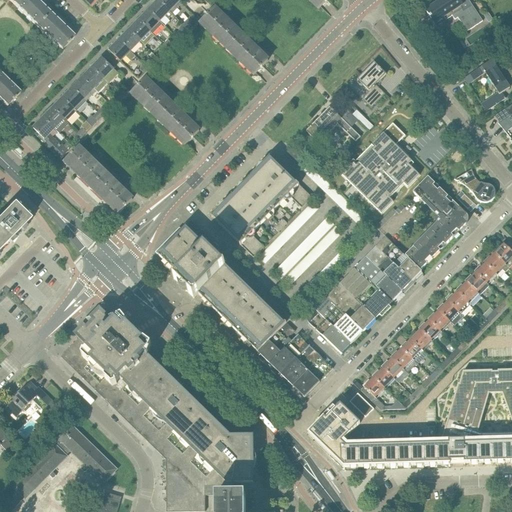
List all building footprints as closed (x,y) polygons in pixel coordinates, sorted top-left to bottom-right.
[(50,14),(36,0),(15,0),(12,3),(37,27),(50,14)] [(158,1),(172,14),(182,4),(178,0),(157,0),(158,1)] [(327,0),(308,0),(318,9),(327,0)] [(440,0),(439,1),(425,10),(436,27),(445,20),(452,16),(455,20),(458,18),(467,32),(483,21),(472,5),(468,0),(467,0),(468,1),(462,4),(459,0),(440,0)] [(153,3),(147,9),(149,11),(159,21),(164,16),(168,20),(173,15),(172,14),(158,1),(154,5),(153,3)] [(200,23),(227,49),(241,34),(214,9),(200,23)] [(143,13),(137,19),(139,21),(150,31),(153,34),(162,25),(159,22),(159,21),(149,11),(148,11),(144,15),(143,13)] [(37,27),(56,46),(61,51),(74,37),(50,14),(37,27)] [(188,20),(183,25),(188,29),(192,25),(188,20)] [(133,23),(127,29),(129,31),(140,41),(143,44),(145,46),(155,36),(153,34),(150,31),(139,21),(135,25),(133,23)] [(183,34),(188,29),(183,25),(179,29),(183,34)] [(119,41),(130,51),(140,41),(129,31),(125,35),(123,33),(117,39),(119,41)] [(241,34),(227,49),(254,76),(268,61),(241,34)] [(168,40),(164,45),(168,49),(172,44),(168,40)] [(135,57),(130,51),(119,41),(115,45),(114,43),(108,49),(120,61),(125,56),(131,61),(135,57)] [(164,54),(168,49),(164,45),(159,49),(164,54)] [(50,60),(46,56),(40,51),(36,55),(45,64),(50,60)] [(36,55),(32,59),(41,68),(45,64),(36,55)] [(108,84),(108,85),(119,74),(102,58),(98,62),(96,61),(90,67),(92,69),(92,68),(108,84)] [(37,73),(41,68),(32,59),(28,64),(37,73)] [(149,60),(144,65),(148,69),(153,65),(149,60)] [(505,99),(502,93),(509,88),(492,60),(464,79),(468,85),(485,73),(498,93),(481,104),(486,112),(505,99)] [(362,99),(364,101),(371,108),(385,94),(376,85),(386,74),(374,62),(357,79),(357,80),(356,81),(357,83),(360,86),(362,86),(363,85),(369,91),(362,99)] [(28,64),(23,68),(33,77),(37,73),(28,64)] [(144,74),(148,69),(144,65),(140,69),(144,74)] [(19,72),(19,73),(29,81),(33,77),(23,68),(19,72)] [(87,71),(81,77),(82,79),(82,78),(96,92),(98,94),(108,84),(92,68),(92,69),(88,72),(87,71)] [(20,93),(15,89),(0,73),(0,100),(7,107),(20,93)] [(77,81),(71,87),(72,89),(73,88),(86,102),(96,92),(82,78),(82,79),(78,82),(77,81)] [(131,94),(158,120),(172,105),(146,79),(131,94)] [(76,112),(86,102),(73,88),(72,89),(69,92),(67,91),(61,97),(63,99),(63,98),(76,112)] [(117,93),(121,97),(126,92),(121,88),(117,93)] [(117,101),(121,97),(117,93),(113,97),(117,101)] [(51,107),(53,109),(53,108),(67,122),(76,112),(63,98),(63,99),(59,102),(57,101),(51,107)] [(185,146),(193,137),(199,131),(172,105),(158,120),(185,146)] [(358,121),(348,111),(341,118),(330,107),(306,132),(318,144),(337,125),(356,143),(361,138),(351,128),(358,121)] [(48,111),(42,117),(43,119),(43,118),(54,129),(57,132),(59,134),(69,124),(67,122),(53,108),(53,109),(49,113),(48,111)] [(102,108),(98,113),(102,117),(106,112),(102,108)] [(97,121),(102,117),(98,113),(93,117),(97,121)] [(498,124),(505,133),(511,127),(511,115),(498,124)] [(32,127),(48,143),(51,139),(48,135),(54,129),(43,118),(43,119),(39,123),(38,121),(32,127)] [(393,124),(342,175),(381,214),(393,202),(390,199),(404,184),(407,188),(420,176),(411,167),(414,164),(409,159),(408,159),(395,146),(405,136),(393,124)] [(78,133),(82,137),(87,132),(82,128),(78,133)] [(78,141),(82,137),(78,133),(74,137),(78,141)] [(48,143),(45,145),(51,150),(60,159),(68,152),(60,144),(59,146),(51,139),(48,143)] [(298,167),(299,167),(306,159),(292,146),(285,153),(298,167)] [(118,214),(125,207),(132,200),(79,148),(64,163),(118,214)] [(211,217),(231,237),(253,258),(264,247),(251,235),(289,196),(301,209),(312,198),(270,157),(211,217)] [(460,182),(459,182),(462,184),(465,186),(467,188),(470,190),(472,193),(474,196),(476,198),(476,199),(477,200),(478,201),(479,202),(480,202),(481,202),(481,203),(482,203),(483,203),(484,203),(485,203),(486,203),(487,203),(488,203),(489,202),(490,202),(491,201),(492,200),(493,199),(493,198),(494,198),(494,197),(495,196),(495,195),(495,194),(495,193),(495,192),(495,191),(495,190),(494,189),(494,188),(493,187),(492,186),(491,186),(490,185),(489,185),(488,185),(487,185),(486,185),(485,184),(484,184),(482,184),(481,183),(480,182),(479,182),(478,181),(477,180),(476,179),(475,178),(474,177),(474,176),(473,174),(472,171),(467,173),(470,178),(462,183),(460,182)] [(446,218),(416,249),(414,247),(405,256),(420,271),(466,224),(464,221),(463,218),(466,215),(428,177),(413,192),(422,201),(424,199),(441,216),(442,215),(446,218)] [(0,217),(0,247),(2,249),(14,237),(14,238),(18,234),(18,233),(30,220),(13,204),(10,207),(0,217)] [(404,208),(401,205),(395,211),(393,209),(375,227),(378,230),(396,212),(398,214),(404,208)] [(258,256),(265,263),(314,213),(307,207),(258,256)] [(291,286),(342,232),(326,217),(275,271),(291,286)] [(278,232),(287,223),(282,219),(274,228),(278,232)] [(191,221),(158,255),(178,275),(173,279),(183,288),(183,289),(184,290),(184,289),(194,299),(198,295),(258,353),(272,338),(278,332),(286,324),(291,318),(191,221)] [(422,272),(420,271),(405,256),(385,237),(375,247),(412,282),(422,272)] [(505,245),(504,244),(500,248),(498,247),(493,252),(494,254),(508,268),(511,263),(511,245),(509,242),(505,245)] [(366,257),(402,292),(412,282),(375,247),(366,257)] [(508,268),(494,254),(490,258),(489,256),(483,262),(485,263),(496,274),(499,270),(503,273),(508,268)] [(392,303),(402,292),(366,257),(355,267),(372,284),(378,290),(392,303)] [(476,273),(486,283),(496,274),(485,263),(481,267),(480,266),(474,271),(476,273)] [(375,320),(392,303),(378,290),(371,298),(365,292),(372,284),(355,267),(339,284),(375,320)] [(470,275),(465,281),(466,282),(477,293),(480,296),(489,286),(486,283),(476,273),(472,277),(470,275)] [(456,291),(457,292),(468,302),(477,293),(466,282),(463,286),(461,285),(456,291)] [(339,284),(326,297),(363,333),(375,320),(339,284)] [(452,294),(446,300),(448,301),(462,315),(471,305),(468,302),(457,292),(453,296),(452,294)] [(326,297),(314,309),(319,313),(326,320),(351,345),(363,333),(326,297)] [(504,300),(498,306),(502,310),(508,304),(504,300)] [(438,311),(449,321),(454,326),(463,316),(448,301),(444,305),(443,304),(437,310),(438,311)] [(111,322),(100,310),(76,335),(79,339),(61,357),(117,412),(159,369),(147,357),(151,346),(143,339),(136,332),(128,325),(122,317),(111,322)] [(495,310),(494,310),(489,316),(493,319),(498,313),(495,310)] [(429,321),(440,331),(449,321),(438,311),(435,315),(433,313),(428,319),(429,321)] [(485,319),(479,325),(483,329),(489,323),(485,319)] [(341,355),(351,345),(326,320),(316,330),(341,355)] [(418,329),(420,330),(431,341),(440,331),(429,321),(425,324),(424,323),(418,329)] [(298,335),(286,324),(278,332),(272,338),(284,350),(298,335)] [(476,329),(470,335),(474,338),(480,332),(476,329)] [(409,338),(411,340),(421,350),(431,341),(420,330),(416,334),(415,332),(409,338)] [(298,335),(284,350),(295,361),(310,347),(298,335)] [(269,364),(284,350),(272,338),(258,353),(269,364)] [(467,338),(466,338),(461,344),(465,348),(470,342),(467,338)] [(405,342),(400,348),(401,349),(412,360),(416,364),(426,354),(421,350),(411,340),(407,343),(405,342)] [(281,376),(292,387),(321,358),(310,347),(295,361),(281,376)] [(457,348),(451,354),(455,357),(461,351),(457,348)] [(398,353),(396,351),(391,357),(392,359),(403,369),(412,360),(401,349),(398,353)] [(269,364),(281,376),(295,361),(284,350),(269,364)] [(448,357),(442,363),(446,367),(452,361),(448,357)] [(304,399),(333,369),(321,358),(292,387),(304,399)] [(387,361),(381,367),(383,368),(393,379),(399,384),(408,375),(407,374),(403,369),(392,359),(388,362),(387,361)] [(436,376),(442,370),(439,366),(433,373),(436,376)] [(373,378),(384,388),(393,379),(383,368),(379,372),(378,370),(372,376),(373,378)] [(230,438),(198,407),(159,369),(117,412),(157,451),(166,450),(166,511),(205,511),(205,496),(215,496),(216,496),(216,492),(224,492),(224,497),(232,497),(232,483),(253,483),(253,471),(254,468),(255,466),(256,463),(256,460),(256,457),(255,454),(254,452),(252,450),(252,437),(230,438)] [(331,411),(320,422),(319,422),(318,422),(319,423),(310,433),(314,437),(313,439),(314,439),(315,438),(330,453),(329,454),(330,455),(330,454),(344,467),(351,467),(351,464),(356,464),(356,467),(364,466),(364,464),(370,464),(370,466),(377,466),(377,464),(383,464),(383,466),(390,466),(390,463),(396,463),(396,466),(404,465),(403,463),(409,463),(409,465),(417,465),(417,463),(422,462),(422,465),(430,465),(430,462),(436,462),(436,464),(443,464),(443,462),(449,462),(449,465),(450,465),(450,462),(453,462),(453,461),(464,461),(464,465),(465,465),(465,463),(477,463),(477,464),(478,464),(478,463),(490,463),(490,464),(491,464),(491,463),(503,462),(503,464),(504,464),(504,462),(511,462),(511,370),(498,371),(498,372),(492,372),(492,371),(463,372),(459,384),(458,384),(446,423),(445,423),(444,424),(448,425),(444,440),(440,439),(440,440),(441,441),(448,441),(448,444),(346,447),(341,443),(344,440),(346,438),(360,424),(344,408),(339,403),(335,407),(332,410),(331,411)] [(427,386),(433,380),(429,376),(423,382),(427,386)] [(384,388),(373,378),(370,381),(368,380),(363,386),(364,387),(361,391),(380,410),(385,410),(384,406),(375,397),(384,388)] [(16,418),(33,401),(43,411),(53,402),(42,391),(40,392),(30,382),(6,408),(16,418)] [(418,395),(424,389),(420,385),(414,391),(418,395)] [(358,394),(350,402),(366,418),(374,409),(358,394)] [(408,405),(414,399),(411,395),(405,401),(408,405)] [(67,457),(66,456),(70,451),(85,466),(81,469),(85,472),(88,469),(103,484),(117,470),(69,424),(56,437),(59,440),(55,445),(53,443),(13,485),(14,486),(9,500),(16,507),(24,499),(25,500),(49,475),(53,479),(56,476),(52,472),(67,457)] [(0,445),(1,444),(1,445),(2,444),(8,450),(12,446),(6,440),(9,437),(1,429),(0,429),(0,445)] [(26,440),(22,444),(27,450),(28,450),(32,445),(26,440)] [(91,511),(116,511),(119,506),(121,498),(101,492),(98,491),(91,511)] [(216,496),(215,496),(215,511),(244,511),(245,496),(232,497),(224,497),(224,492),(216,492),(216,496)]
